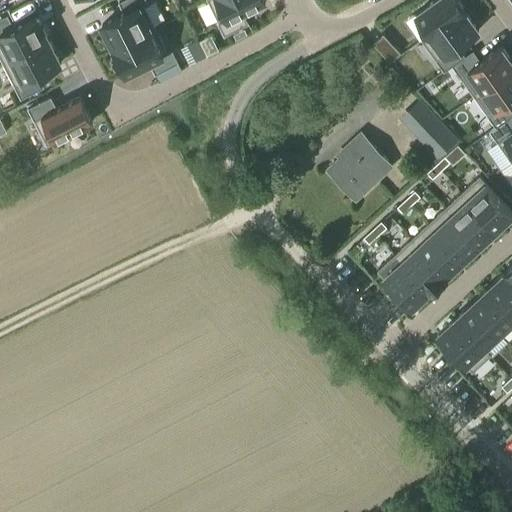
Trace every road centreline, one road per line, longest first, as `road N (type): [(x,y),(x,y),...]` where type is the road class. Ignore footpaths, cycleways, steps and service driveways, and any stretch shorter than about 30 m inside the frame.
road 1 (residential): [(390,353),(253,210),(230,150),(235,107),(248,89),(320,37)]
road 2 (residential): [(308,13),(124,104),(105,95),(56,0)]
road 3 (track): [(253,210),(0,330)]
road 4 (residential): [(511,482),(390,353)]
road 5 (residential): [(390,353),(511,240)]
